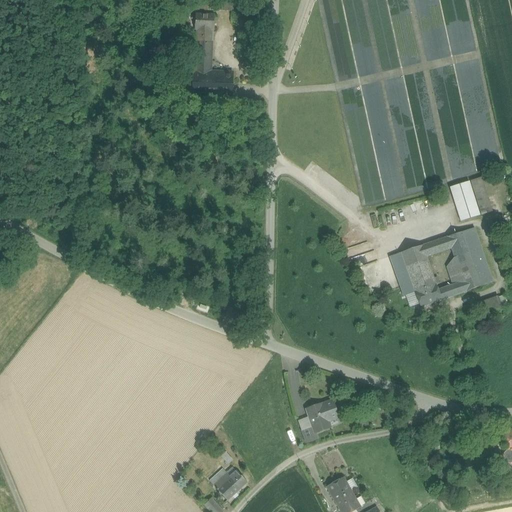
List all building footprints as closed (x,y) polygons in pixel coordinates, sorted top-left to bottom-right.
[(232,0),(219,0),(219,11),(232,11),(232,0)] [(215,16),(195,15),(195,30),(197,30),(212,31),(214,31),(215,16)] [(212,31),(197,30),(197,43),(211,43),(212,31)] [(211,43),(197,43),(196,73),(193,73),(192,96),(232,97),(233,74),(210,73),(211,43)] [(472,183),(482,215),(492,212),(482,180),(472,183)] [(450,188),(460,222),(479,216),(469,182),(450,188)] [(480,277),(489,274),(474,229),(464,232),(480,277)] [(480,277),(464,232),(447,238),(451,249),(456,265),(462,283),(480,277)] [(369,298),(389,292),(374,252),(360,233),(332,243),(353,270),(357,269),(369,298)] [(451,249),(447,238),(422,247),(426,258),(451,249)] [(434,280),(426,258),(422,247),(391,257),(406,296),(415,293),(415,292),(436,284),(438,284),(437,279),(434,280)] [(462,283),(456,265),(447,268),(453,286),(462,283)] [(451,287),(454,297),(475,289),(492,283),(489,274),(480,277),(462,283),(453,286),(451,287)] [(436,284),(415,292),(415,293),(419,305),(421,309),(448,299),(444,289),(438,291),(436,284)] [(444,289),(448,299),(454,297),(451,287),(444,289)] [(410,308),(419,305),(415,293),(406,296),(410,308)] [(497,297),(476,305),(480,319),(502,311),(497,297)] [(332,401),(306,410),(315,434),(331,429),(328,422),(338,418),(332,401)] [(224,451),(219,456),(226,465),(232,461),(224,451)] [(249,485),(234,469),(231,472),(227,468),(213,481),(231,501),(249,485)] [(343,478),(327,489),(340,511),(353,511),(360,508),(343,478)] [(228,511),(217,499),(208,507),(212,511),(228,511)]
